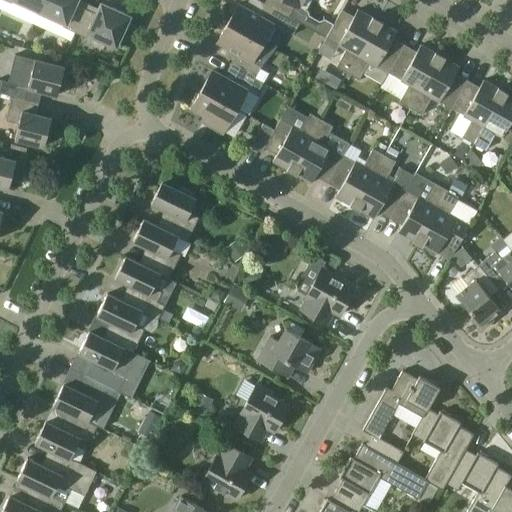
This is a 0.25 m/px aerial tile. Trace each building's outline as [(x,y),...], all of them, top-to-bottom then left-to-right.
[(15,0),(40,11),(44,0),(15,0)] [(44,0),(40,11),(62,21),(60,26),(76,33),(86,9),(76,4),(77,0),(44,0)] [(268,0),(266,4),(289,17),(296,6),(299,7),(303,0),(268,0)] [(86,9),(76,33),(84,37),(86,32),(120,48),(128,30),(124,29),(130,17),(127,16),(128,15),(119,11),(110,7),(110,8),(102,4),(97,14),(86,9)] [(260,16),(239,4),(228,23),(263,43),(274,24),(293,34),(299,23),(289,17),(266,4),(260,16)] [(343,10),(334,25),(327,38),(339,45),(347,50),(337,67),(348,73),(378,21),(358,10),(354,17),(343,10)] [(314,31),(325,37),(327,38),(334,25),(324,20),(318,22),(314,31)] [(378,21),(348,73),(360,80),(364,72),(382,83),(388,73),(390,73),(405,45),(393,39),(397,32),(378,21)] [(240,70),(255,78),(262,66),(253,61),(263,43),(228,23),(218,42),(238,54),(231,66),(240,70)] [(405,45),(390,73),(402,80),(401,80),(409,85),(400,102),(411,108),(441,56),(421,45),(417,52),(405,45)] [(441,56),(411,108),(423,115),(432,98),(440,102),(452,109),(468,81),(456,74),(460,67),(441,56)] [(19,72),(13,96),(39,103),(42,92),(58,96),(65,67),(35,60),(32,75),(19,72)] [(255,78),(240,70),(234,82),(213,70),(202,89),(237,109),(248,90),(257,95),(264,83),(255,78)] [(341,80),(336,76),(329,78),(326,84),(336,89),(341,80)] [(468,81),(452,109),(464,115),(464,116),(472,120),(463,137),(474,144),(503,91),(484,80),(480,87),(468,81)] [(318,95),(324,99),(328,101),(334,91),(324,85),(318,95)] [(237,109),(202,89),(192,108),(205,116),(202,121),(223,133),(237,109)] [(511,96),(503,91),(474,144),(485,150),(495,133),(503,138),(503,137),(511,142),(511,96)] [(39,103),(13,96),(6,121),(19,124),(15,139),(44,147),(52,119),(36,115),(39,103)] [(281,120),(275,130),(265,148),(277,155),(273,161),(293,172),(322,120),(311,114),(301,130),(293,126),(293,127),(281,120)] [(344,155),(324,144),(333,126),(322,120),(293,172),(312,183),(316,176),(328,183),(344,155)] [(265,148),(275,130),(264,124),(251,146),(262,153),(265,148)] [(386,146),(379,142),(375,149),(383,153),(386,146)] [(390,147),(385,155),(395,160),(399,152),(390,147)] [(374,149),(364,166),(344,155),(328,183),(340,190),(336,197),(356,207),(385,155),(374,149)] [(455,154),(462,158),(466,151),(464,150),(456,152),(455,154)] [(471,152),(464,159),(471,167),(474,170),(481,164),(478,161),(479,160),(471,152)] [(413,179),(414,176),(401,169),(394,182),(387,178),(396,161),(385,155),(356,207),(375,218),(379,211),(391,218),(406,190),(413,179)] [(450,155),(439,163),(447,174),(458,166),(450,155)] [(0,187),(9,190),(16,161),(0,157),(0,187)] [(406,190),(391,218),(403,225),(399,232),(418,243),(448,190),(416,173),(414,176),(413,179),(406,190)] [(468,185),(455,178),(449,189),(462,197),(468,185)] [(165,210),(158,226),(179,236),(178,237),(187,242),(199,217),(190,213),(197,199),(193,197),(195,193),(180,186),(178,190),(162,182),(151,204),(165,210)] [(448,190),(418,243),(450,260),(470,225),(449,214),(459,197),(448,190)] [(181,255),(172,250),(178,237),(179,236),(158,226),(144,219),(133,241),(147,248),(139,263),(161,273),(160,274),(169,279),(181,255)] [(511,230),(503,238),(511,249),(511,230)] [(496,251),(479,265),(495,285),(504,277),(511,286),(511,249),(503,238),(501,236),(490,244),(496,251)] [(247,252),(237,238),(224,248),(234,261),(247,252)] [(462,247),(453,255),(453,256),(457,261),(465,262),(471,257),(462,247)] [(142,311),(142,312),(158,319),(158,318),(163,309),(165,305),(158,302),(163,292),(154,287),(160,274),(161,273),(139,263),(126,256),(115,278),(129,285),(121,300),(142,311)] [(298,291),(308,297),(301,309),(328,324),(334,312),(340,315),(355,289),(337,279),(339,276),(323,267),(321,270),(312,265),(307,267),(296,285),(298,291)] [(486,292),(495,285),(479,265),(463,278),(468,285),(457,295),(475,317),(473,320),(481,330),(494,320),(491,317),(501,310),(486,292)] [(261,271),(245,268),(243,284),(259,287),(261,271)] [(248,291),(234,283),(224,302),(240,311),(249,295),(247,293),(248,291)] [(220,302),(225,292),(219,289),(213,291),(210,297),(220,302)] [(111,322),(103,337),(131,351),(142,328),(151,332),(155,329),(157,324),(158,319),(142,312),(142,311),(121,300),(108,294),(97,316),(111,322)] [(173,314),(163,309),(158,318),(168,323),(173,314)] [(308,373),(321,348),(286,329),(279,341),(271,336),(258,360),(288,377),(295,366),(308,373)] [(85,375),(115,390),(119,392),(130,368),(134,365),(137,360),(137,355),(131,351),(103,337),(90,331),(79,353),(93,359),(85,375)] [(181,376),(187,364),(180,360),(173,363),(170,370),(181,376)] [(366,446),(397,464),(398,463),(404,452),(380,438),(399,404),(422,417),(423,417),(428,409),(440,387),(420,376),(418,379),(403,371),(392,390),(387,387),(363,430),(371,435),(366,445),(366,446)] [(53,406),(67,412),(88,423),(89,421),(95,409),(104,413),(115,390),(85,375),(78,390),(64,384),(53,406)] [(274,432),(289,406),(271,396),(273,393),(257,384),(241,413),(242,414),(235,426),(262,441),(269,429),(274,432)] [(213,400),(197,391),(188,408),(204,416),(213,400)] [(423,417),(422,417),(412,435),(424,441),(441,451),(425,479),(429,481),(428,481),(438,487),(443,490),(447,483),(446,483),(465,449),(466,449),(474,434),(459,426),(461,423),(441,411),(439,414),(428,409),(423,417)] [(163,417),(152,411),(146,423),(156,428),(163,417)] [(70,460),(70,459),(77,446),(86,450),(98,426),(89,421),(88,423),(67,412),(59,428),(46,421),(35,443),(49,449),(70,460)] [(246,470),(252,458),(225,443),(219,455),(218,454),(201,484),(217,493),(219,490),(236,500),(251,473),(246,470)] [(380,477),(418,499),(428,481),(429,481),(425,479),(398,463),(397,464),(366,446),(366,445),(363,444),(354,459),(351,457),(340,478),(343,479),(337,490),(363,505),(380,477)] [(17,480),(31,487),(52,497),(52,496),(65,502),(72,489),(85,496),(97,471),(70,459),(70,460),(49,449),(41,465),(28,458),(17,480)] [(491,511),(506,485),(511,475),(497,467),(499,464),(478,452),(476,455),(466,449),(465,449),(446,483),(447,483),(458,490),(462,483),(478,492),(467,511),(491,511)] [(511,511),(511,488),(506,485),(491,511),(511,511)] [(52,497),(31,487),(23,502),(10,495),(1,511),(60,511),(65,502),(52,496),(52,497)] [(359,511),(363,505),(337,490),(331,501),(328,499),(320,511),(359,511)] [(208,511),(181,496),(172,511),(208,511)]
